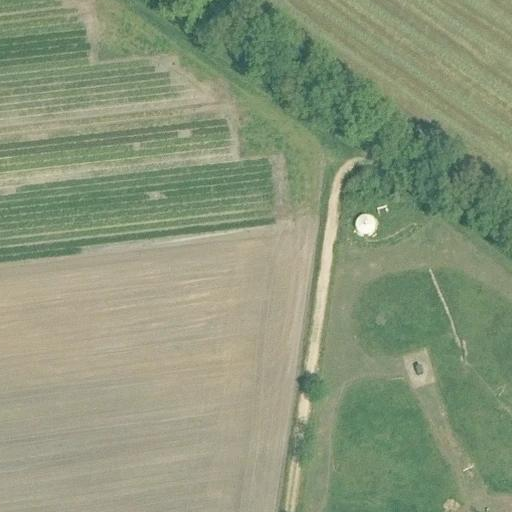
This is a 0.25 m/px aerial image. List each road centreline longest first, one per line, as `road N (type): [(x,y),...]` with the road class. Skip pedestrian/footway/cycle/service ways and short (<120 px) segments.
road 1 (track): [(285,511),(335,184),(354,153)]
road 2 (track): [(354,153),(151,0)]
road 3 (track): [(354,153),(511,268)]
